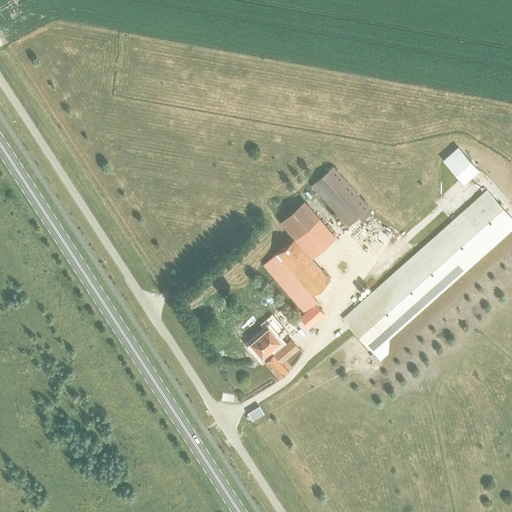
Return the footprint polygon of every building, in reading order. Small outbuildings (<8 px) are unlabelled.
[(447,160),(469,184),(487,168),(465,144),(447,160)] [(311,185),(346,226),(368,207),(333,167),(311,185)] [(460,210),(342,318),(372,351),(490,243),(511,223),(511,217),(485,188),(460,210)] [(304,202),(248,249),(303,311),(298,315),(307,326),(322,314),(314,303),(316,301),(311,295),(329,279),(310,258),(335,237),(304,202)] [(267,300),(273,294),(266,287),(260,292),(267,300)] [(284,322),(289,318),(284,313),(279,318),(284,322)] [(249,346),(252,350),(253,349),(261,357),(268,351),(268,352),(273,348),(272,347),(279,341),(275,336),(281,331),(271,319),(264,325),(267,328),(249,343),(250,345),(249,346)] [(274,353),(264,361),(278,377),(291,366),(284,359),(297,347),(290,339),(274,353)] [(236,402),(236,394),(224,393),(223,402),(236,402)] [(258,405),(247,412),(251,420),(263,413),(258,405)]
